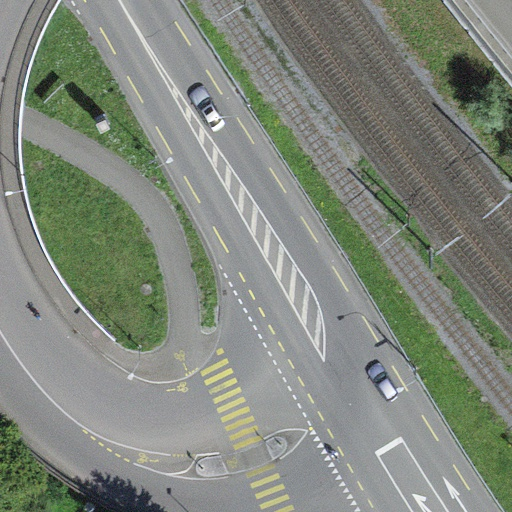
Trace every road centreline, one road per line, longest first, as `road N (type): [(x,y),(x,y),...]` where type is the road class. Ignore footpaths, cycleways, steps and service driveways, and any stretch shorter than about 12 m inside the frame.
road 1 (primary): [(119,0),(367,406)]
road 2 (secondary): [(0,332),(43,395),(87,431),(179,465),(254,459),(367,406)]
road 3 (primary): [(367,406),(434,511)]
